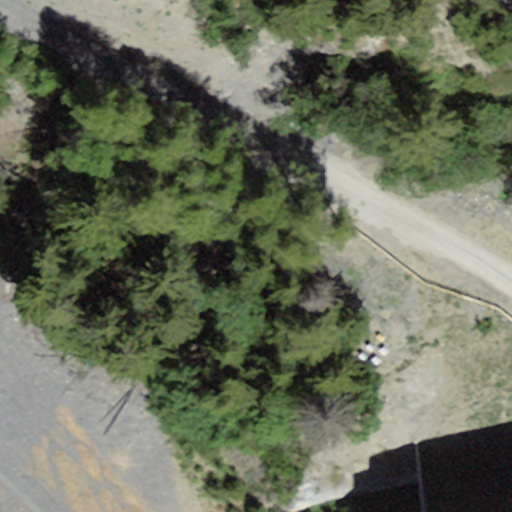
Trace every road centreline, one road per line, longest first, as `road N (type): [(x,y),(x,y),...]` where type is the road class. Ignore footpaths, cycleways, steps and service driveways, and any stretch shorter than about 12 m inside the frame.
road 1 (track): [(511,281),(321,165),(0,19)]
road 2 (track): [(0,397),(77,492),(84,511)]
